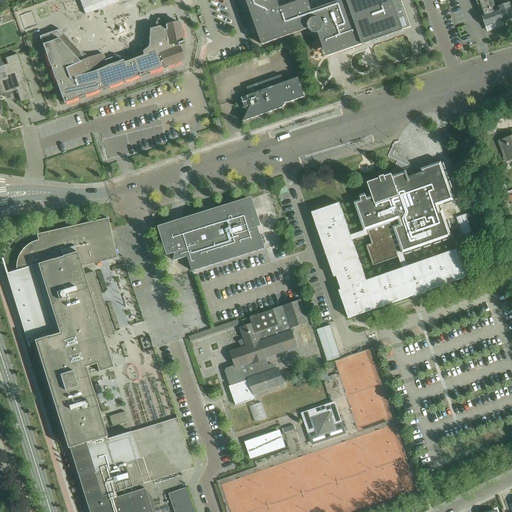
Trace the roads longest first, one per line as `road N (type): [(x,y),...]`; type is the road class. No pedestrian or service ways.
road 1 (tertiary): [(127,190),(278,150),(460,87)]
road 2 (residential): [(127,190),(212,454),(204,483),(212,511)]
road 3 (secondary): [(50,511),(0,354)]
